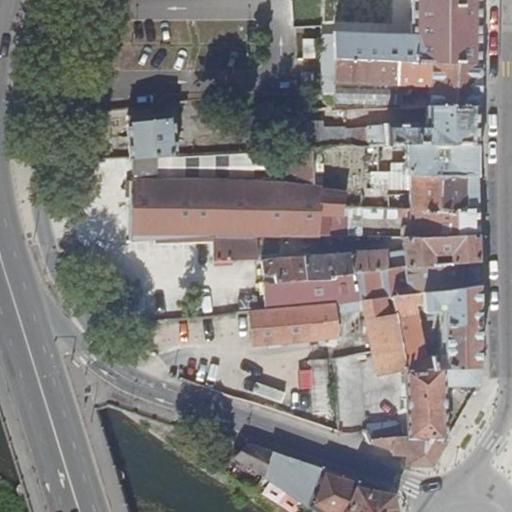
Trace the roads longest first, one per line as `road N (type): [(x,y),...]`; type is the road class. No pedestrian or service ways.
road 1 (residential): [(104,361),(53,265),(39,198),(70,0)]
road 2 (tertiary): [(443,499),(162,398),(104,361)]
road 3 (residential): [(500,154),(507,410),(443,499)]
road 4 (primary): [(96,511),(25,290)]
road 5 (primary): [(0,317),(59,511)]
road 6 (residential): [(502,0),(500,154)]
